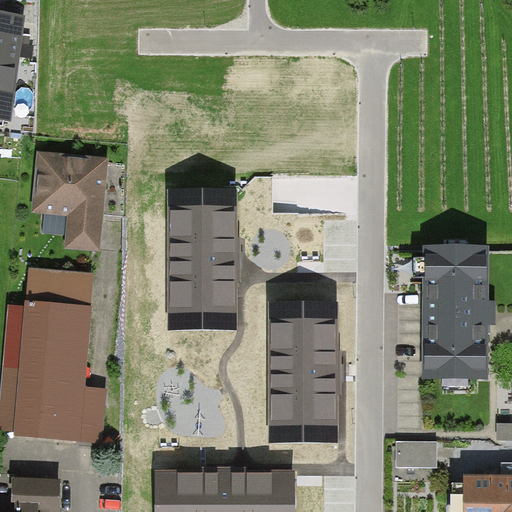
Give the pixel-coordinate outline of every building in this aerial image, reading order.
[(0,120),(8,121),(22,19),(0,16),(0,120)] [(108,161),(42,154),(36,215),(70,219),(67,247),(98,250),(108,161)] [(236,189),(167,190),(168,330),(238,330),(236,189)] [(489,243),(426,242),(424,376),(488,376),(489,243)] [(98,280),(38,273),(26,373),(8,371),(0,433),(104,445),(108,407),(83,404),(98,280)] [(338,303),(269,303),(270,444),(340,443),(338,303)] [(511,423),(498,423),(498,441),(511,440),(511,423)] [(437,443),(397,442),(397,467),(437,467),(437,443)] [(295,511),(295,472),(155,473),(155,511),(295,511)] [(511,511),(511,476),(472,476),(471,511),(511,511)] [(16,511),(65,511),(67,482),(18,480),(16,511)]
